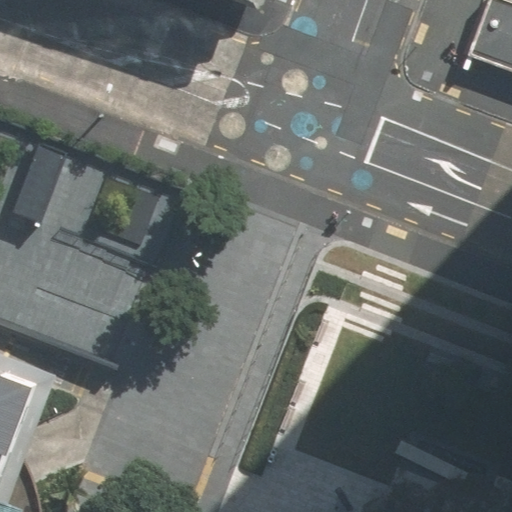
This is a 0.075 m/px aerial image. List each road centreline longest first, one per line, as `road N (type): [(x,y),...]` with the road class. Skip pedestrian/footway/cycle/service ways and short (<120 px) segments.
road 1 (residential): [(117,485),(181,413),(206,371),(268,209),(325,124)]
road 2 (residential): [(0,13),(325,124)]
road 3 (residential): [(325,124),(511,186)]
road 4 (residential): [(325,124),(370,0)]
